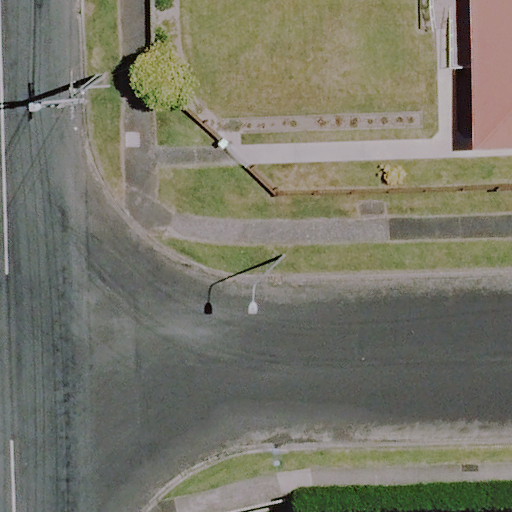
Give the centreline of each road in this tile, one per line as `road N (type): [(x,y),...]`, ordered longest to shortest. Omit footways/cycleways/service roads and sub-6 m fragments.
road 1 (residential): [(12,363),(511,351)]
road 2 (residential): [(12,363),(1,0)]
road 3 (residential): [(16,511),(12,363)]
